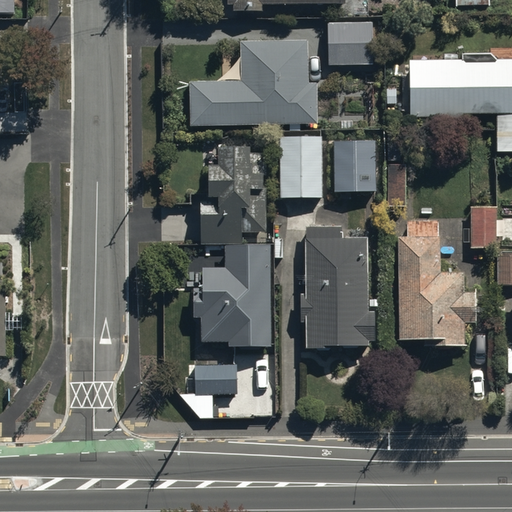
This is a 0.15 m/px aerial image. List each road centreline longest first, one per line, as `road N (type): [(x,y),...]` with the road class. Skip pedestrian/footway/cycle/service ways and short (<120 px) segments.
road 1 (residential): [(96,487),(98,0)]
road 2 (tertiary): [(511,486),(96,487)]
